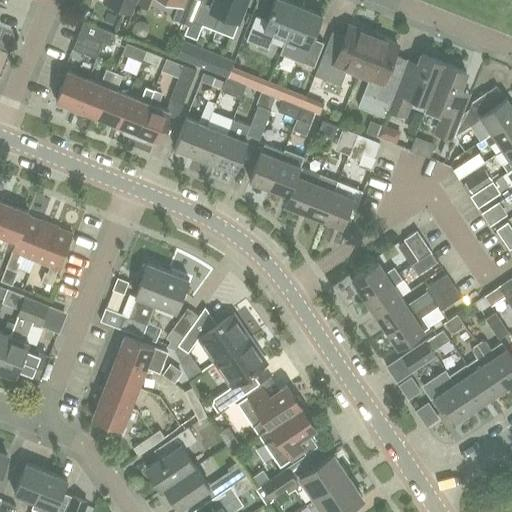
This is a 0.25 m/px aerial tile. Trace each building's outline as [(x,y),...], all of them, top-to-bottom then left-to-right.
[(132,12),(136,0),(103,0),(104,0),(132,12)] [(171,0),(178,3),(172,19),(187,25),(196,0),(171,0)] [(245,0),(197,0),(190,19),(213,28),(219,12),(238,19),(245,0)] [(274,33),(285,37),(298,4),(286,0),(273,0),(266,19),(255,15),(245,39),(268,48),(274,33)] [(321,14),(298,4),(285,37),(279,53),(313,66),(323,42),(312,37),(321,14)] [(79,31),(102,41),(110,44),(115,33),(83,20),(79,31)] [(358,72),(373,34),(349,24),(337,54),(324,49),(314,74),(340,84),(347,67),(358,72)] [(95,57),(102,41),(79,31),(72,48),(95,57)] [(397,43),(373,34),(358,72),(369,76),(362,93),(388,103),(398,78),(385,73),(397,43)] [(187,59),(194,42),(182,38),(176,55),(187,59)] [(141,61),(142,58),(146,49),(131,44),(126,55),(141,61)] [(161,55),(149,51),(146,49),(142,58),(157,64),(161,55)] [(234,58),(215,51),(208,68),(227,75),(234,58)] [(409,95),(427,103),(443,62),(421,53),(409,83),(398,78),(388,103),(386,108),(401,114),(409,95)] [(176,63),(165,58),(161,69),(166,71),(174,68),(176,63)] [(452,138),(456,128),(463,112),(451,108),(466,70),(443,62),(427,103),(446,110),(437,132),(452,138)] [(182,103),(196,69),(183,64),(169,97),(182,103)] [(96,116),(108,86),(113,71),(106,68),(100,83),(87,78),(75,111),(82,114),(84,111),(96,116)] [(75,111),(87,78),(67,70),(55,99),(68,105),(67,108),(75,111)] [(115,127),(128,94),(116,89),(122,74),(113,71),(108,86),(96,116),(108,120),(107,124),(115,127)] [(257,76),(253,86),(264,91),(269,80),(257,76)] [(241,98),(246,85),(226,77),(221,90),(241,98)] [(479,115),(491,132),(511,117),(511,106),(506,97),(495,104),(486,91),(471,101),(469,107),(463,112),(456,128),(457,130),(469,122),(479,115)] [(124,127),(136,131),(148,102),(128,94),(115,127),(123,130),(124,127)] [(321,102),(306,95),(301,106),(317,112),(321,102)] [(194,154),(206,124),(215,102),(207,99),(198,121),(185,116),(173,146),(194,154)] [(277,110),(296,118),(300,106),(282,99),(277,110)] [(136,131),(148,136),(147,140),(156,143),(169,110),(148,102),(136,131)] [(257,104),(245,133),(259,139),(270,109),(257,104)] [(300,106),(296,118),(309,123),(313,112),(300,106)] [(479,115),(469,122),(481,139),(491,132),(479,115)] [(511,142),(511,117),(491,132),(484,137),(489,144),(496,139),(502,149),(511,142)] [(323,120),(318,131),(333,137),(337,125),(323,120)] [(194,154),(214,162),(226,132),(206,124),(194,154)] [(226,132),(214,162),(235,171),(247,140),(226,132)] [(373,156),(379,142),(357,133),(348,155),(359,159),(362,152),(373,156)] [(249,180),(268,187),(283,150),(263,142),(249,180)] [(511,166),(511,142),(502,149),(509,159),(505,162),(504,166),(507,170),(511,166)] [(299,165),(300,165),(304,156),(284,148),(283,150),(268,187),(287,195),(299,165)] [(462,176),(473,169),(466,159),(456,166),(462,176)] [(283,203),(303,211),(315,181),(303,177),(307,168),(300,165),(299,165),(287,195),(283,203)] [(511,185),(511,166),(507,170),(502,174),(507,182),(509,181),(511,185)] [(485,168),(466,181),(473,193),(480,188),(493,179),(485,168)] [(342,226),(347,214),(352,216),(362,190),(337,180),(333,189),(322,219),(342,226)] [(322,219),(333,189),(315,181),(303,211),(322,219)] [(473,193),(470,195),(478,206),(487,199),(480,188),(473,193)] [(0,198),(0,221),(9,199),(1,196),(0,198)] [(17,202),(9,199),(0,221),(0,233),(15,240),(17,240),(27,214),(28,211),(15,205),(17,202)] [(481,212),(489,223),(503,214),(495,203),(481,212)] [(20,252),(35,258),(49,223),(27,214),(17,240),(15,240),(5,266),(16,270),(18,263),(16,262),(20,252)] [(511,228),(507,221),(495,229),(509,248),(511,246),(511,228)] [(49,223),(35,258),(52,264),(48,274),(46,273),(43,281),(51,284),(72,232),(49,223)] [(403,238),(417,259),(430,250),(416,229),(403,238)] [(437,260),(430,250),(417,259),(410,263),(417,274),(437,260)] [(351,278),(362,296),(397,272),(393,266),(385,272),(377,261),(351,278)] [(141,336),(155,303),(167,270),(147,262),(134,294),(141,297),(133,318),(123,314),(118,327),(141,336)] [(17,271),(16,270),(6,266),(0,280),(12,284),(17,271)] [(155,303),(175,311),(188,278),(167,270),(155,303)] [(362,296),(374,313),(400,295),(393,285),(402,279),(397,272),(362,296)] [(432,298),(453,284),(446,273),(425,287),(432,298)] [(511,282),(509,278),(497,286),(511,308),(511,282)] [(437,305),(440,309),(461,295),(453,284),(432,298),(437,305)] [(21,305),(43,314),(47,304),(25,295),(21,305)] [(374,313),(385,330),(412,312),(400,295),(374,313)] [(421,316),(437,305),(432,298),(412,312),(385,330),(397,347),(429,326),(421,316)] [(14,322),(0,358),(0,370),(15,376),(19,365),(23,367),(22,371),(37,377),(45,354),(27,347),(29,342),(25,340),(32,322),(39,324),(43,314),(21,305),(14,322)] [(62,324),(66,310),(54,306),(49,320),(62,324)] [(183,335),(198,315),(187,307),(172,327),(183,335)] [(485,318),(498,338),(508,331),(494,311),(485,318)] [(214,361),(249,337),(233,313),(210,328),(199,313),(198,315),(183,335),(177,344),(187,351),(198,337),(214,361)] [(454,331),(464,324),(457,313),(444,322),(450,331),(454,331)] [(0,358),(14,322),(7,320),(3,331),(0,330),(0,358)] [(426,340),(433,350),(449,338),(442,328),(426,340)] [(112,353),(146,366),(159,372),(167,351),(124,334),(119,347),(115,345),(112,353)] [(249,337),(214,361),(231,385),(209,400),(217,411),(243,393),(236,382),(266,362),(249,337)] [(435,353),(433,350),(426,340),(402,355),(412,369),(435,353)] [(488,359),(505,385),(511,381),(511,357),(501,341),(490,348),(485,340),(479,340),(477,342),(488,359)] [(466,364),(471,370),(488,397),(505,385),(488,359),(477,342),(473,345),(472,349),(477,357),(466,364)] [(113,362),(108,375),(138,386),(146,366),(112,353),(109,361),(113,362)] [(446,407),(454,420),(472,408),(454,382),(446,370),(422,385),(440,411),(446,407)] [(454,382),(472,408),(488,397),(471,370),(454,382)] [(100,386),(96,394),(130,407),(138,386),(108,375),(103,387),(100,386)] [(237,402),(252,426),(258,434),(304,403),(297,394),(293,395),(285,384),(266,396),(260,386),(237,402)] [(191,405),(199,401),(192,386),(184,390),(191,405)] [(122,427),(130,407),(96,394),(93,401),(97,402),(92,415),(122,427)] [(199,401),(191,405),(198,419),(206,415),(199,401)] [(258,434),(273,456),(280,466),(303,450),(296,440),(315,427),(307,416),(310,412),(304,403),(258,434)] [(437,417),(429,405),(417,413),(425,425),(437,417)] [(170,438),(176,446),(146,467),(160,489),(164,486),(163,486),(195,465),(182,447),(196,438),(188,426),(170,438)] [(159,428),(146,437),(151,445),(164,436),(159,428)] [(137,454),(151,445),(146,437),(132,446),(137,454)] [(314,498),(347,475),(332,454),(299,476),(314,498)] [(236,480),(246,474),(237,460),(227,467),(236,480)] [(13,492),(34,500),(46,470),(26,462),(13,492)] [(209,486),(195,465),(163,486),(164,486),(178,507),(209,486)] [(288,465),(260,483),(271,499),(298,480),(288,465)] [(46,470),(34,500),(31,508),(41,511),(53,511),(67,478),(46,470)] [(347,475),(314,498),(323,511),(340,511),(362,497),(347,475)] [(230,511),(243,504),(230,485),(204,502),(211,511),(210,511),(230,511)] [(72,495),(65,511),(81,511),(86,501),(72,495)] [(12,511),(15,505),(0,499),(0,511),(12,511)]
